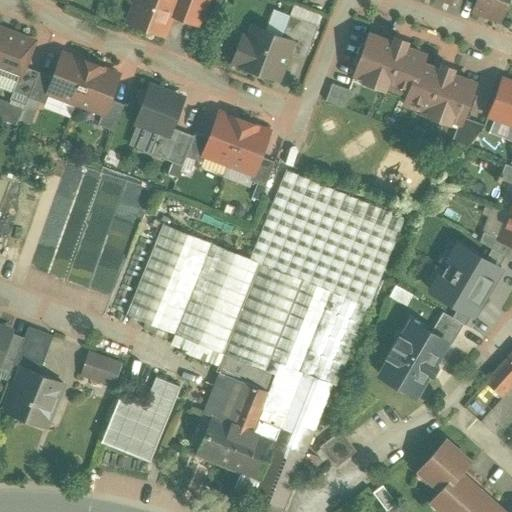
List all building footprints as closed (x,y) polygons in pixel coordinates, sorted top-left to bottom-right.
[(129,0),(119,26),(166,41),(172,22),(196,30),(208,0),(129,0)] [(461,0),(468,2),(465,11),(494,21),(502,0),(461,0)] [(296,41),(246,23),(229,72),(278,90),(296,41)] [(37,40),(0,26),(0,74),(20,81),(37,40)] [(416,52),(362,32),(346,78),(399,98),(413,59),(416,52)] [(86,59),(56,49),(39,95),(68,107),(86,59)] [(399,98),(397,105),(458,127),(475,82),(413,59),(399,98)] [(89,61),(70,109),(99,120),(118,71),(89,61)] [(511,82),(494,76),(481,118),(511,128),(511,82)] [(323,102),(342,107),(347,90),(328,84),(323,102)] [(128,125),(153,134),(144,156),(178,172),(191,138),(173,131),(183,99),(143,85),(128,125)] [(241,120),(214,110),(195,158),(223,168),(241,120)] [(268,131),(241,120),(223,168),(250,179),(268,131)] [(489,123),(486,134),(508,140),(511,129),(489,123)] [(248,260),(159,224),(120,319),(269,379),(274,368),(333,390),(403,220),(284,172),(248,260)] [(0,205),(10,181),(0,177),(0,205)] [(511,190),(502,215),(511,218),(511,190)] [(511,220),(500,216),(490,246),(511,253),(511,220)] [(388,298),(404,304),(408,294),(392,287),(388,298)] [(405,317),(370,380),(415,406),(451,345),(405,317)] [(0,360),(11,332),(0,327),(0,360)] [(121,362),(87,351),(79,375),(112,386),(121,362)] [(511,382),(511,353),(482,387),(497,400),(511,382)] [(68,386),(15,365),(0,400),(0,416),(45,435),(68,386)] [(264,396),(215,378),(200,418),(273,445),(257,487),(250,506),(253,507),(264,511),(283,511),(330,389),(274,368),(264,396)] [(139,406),(114,397),(97,441),(149,461),(177,386),(150,376),(139,406)] [(200,418),(184,459),(257,487),(273,445),(200,418)] [(340,434),(319,444),(328,464),(349,453),(340,434)] [(426,492),(418,502),(429,511),(511,511),(511,510),(462,471),(469,464),(438,438),(406,473),(426,492)]
